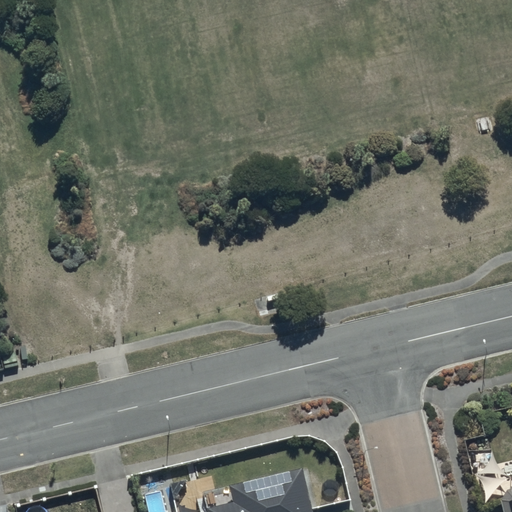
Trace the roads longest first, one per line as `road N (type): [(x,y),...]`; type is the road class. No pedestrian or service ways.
road 1 (tertiary): [(0,439),(376,349)]
road 2 (residential): [(376,349),(412,511)]
road 3 (tertiary): [(376,349),(511,316)]
